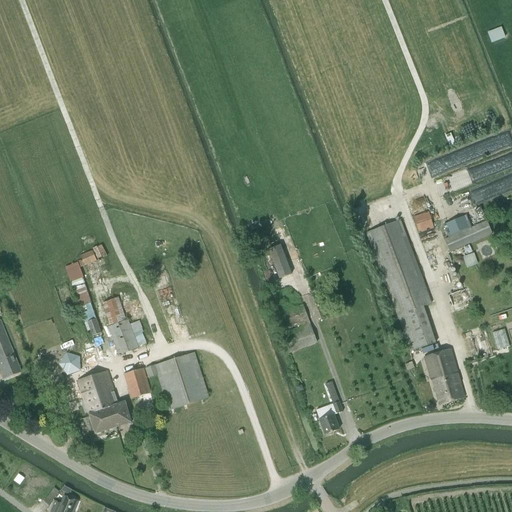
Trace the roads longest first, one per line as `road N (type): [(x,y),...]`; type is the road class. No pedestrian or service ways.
road 1 (track): [(164,353),(20,0)]
road 2 (tertiary): [(0,418),(85,472),(149,498),(254,503),(309,477)]
road 3 (track): [(401,203),(398,174),(422,124),(424,99),(385,0)]
road 4 (tertiary): [(309,477),(416,422),(511,420)]
